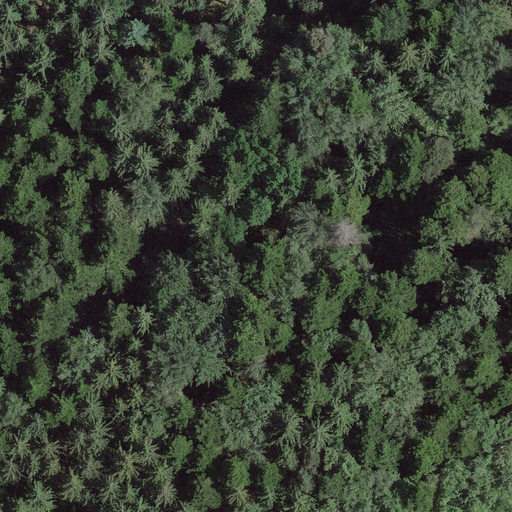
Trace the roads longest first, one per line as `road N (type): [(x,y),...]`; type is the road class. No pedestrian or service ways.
road 1 (track): [(0,423),(144,254),(315,0)]
road 2 (track): [(144,254),(158,453),(186,511)]
